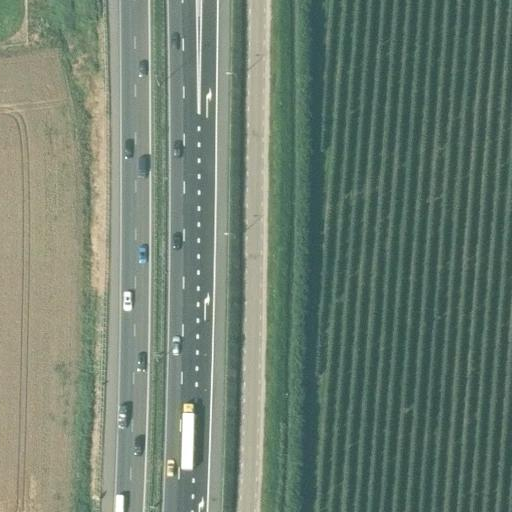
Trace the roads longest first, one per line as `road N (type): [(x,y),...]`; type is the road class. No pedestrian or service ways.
road 1 (unclassified): [(247,511),(254,0)]
road 2 (motorway): [(132,0),(127,511)]
road 3 (motorway): [(175,511),(185,118)]
